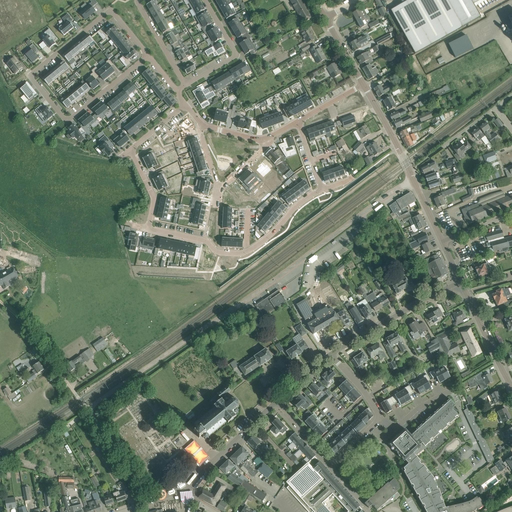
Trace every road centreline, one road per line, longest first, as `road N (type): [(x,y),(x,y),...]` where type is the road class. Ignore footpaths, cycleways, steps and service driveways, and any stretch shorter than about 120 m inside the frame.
road 1 (residential): [(412,178),(86,408)]
road 2 (residential): [(147,56),(113,15),(103,14),(32,73),(61,116),(73,116),(142,60)]
road 3 (residential): [(148,228),(241,253),(320,190)]
road 4 (tertiary): [(331,354),(462,280)]
road 5 (residential): [(278,401),(331,463),(380,417)]
road 6 (residential): [(86,408),(0,300)]
road 7 (tertiary): [(187,489),(278,401)]
road 8 (residential): [(185,85),(234,55),(205,0)]
